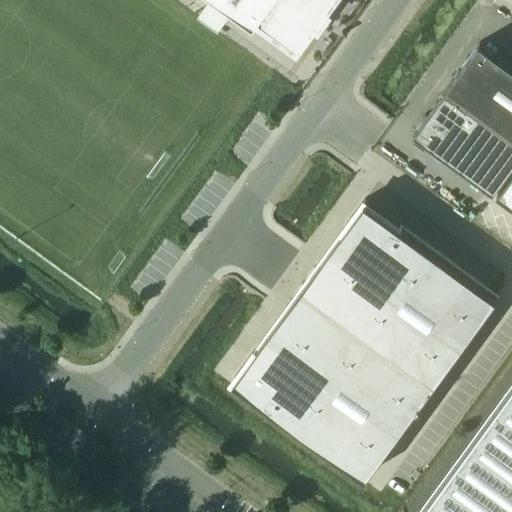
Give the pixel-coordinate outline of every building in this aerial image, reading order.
[(217,0),(249,23),(254,16),(292,44),(310,19),(313,22),(324,8),(321,5),(324,0),(217,0)] [(511,64),(480,41),(414,131),(494,189),(511,163),(511,64)] [(511,169),(495,192),(511,203),(511,169)] [(365,198),(233,378),(366,475),(497,295),(365,198)] [(511,511),(511,385),(419,511),(511,511)]
